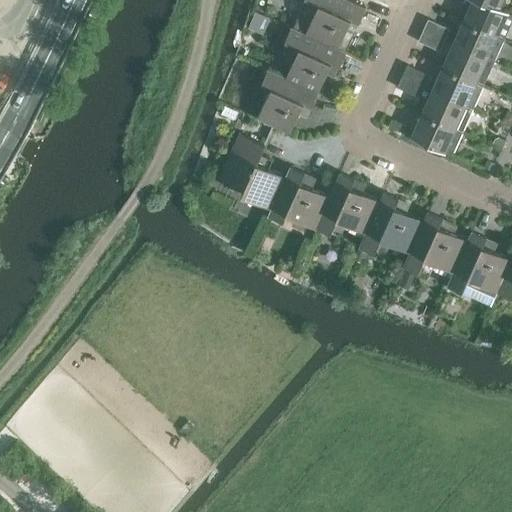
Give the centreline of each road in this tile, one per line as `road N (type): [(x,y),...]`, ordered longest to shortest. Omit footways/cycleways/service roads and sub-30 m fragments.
road 1 (residential): [(511,198),(471,189),(369,144),(357,127),(361,100),(412,0)]
road 2 (track): [(211,0),(179,115),(123,218)]
road 3 (track): [(0,385),(123,218)]
road 4 (primary): [(74,0),(0,148)]
